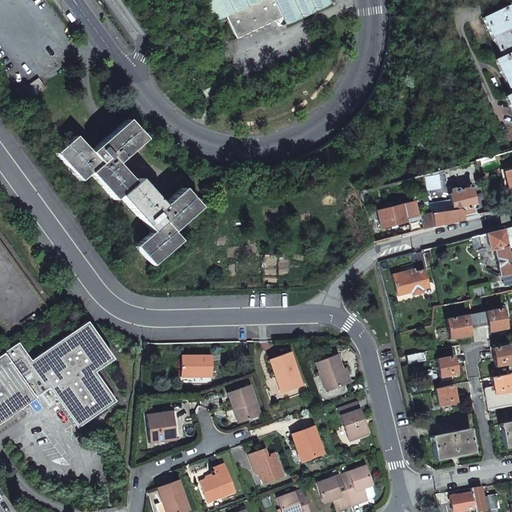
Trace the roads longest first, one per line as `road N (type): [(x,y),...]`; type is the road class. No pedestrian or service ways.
road 1 (residential): [(0,157),(107,299),(144,318),(328,316)]
road 2 (tertiary): [(369,0),(365,60),(351,94),(326,127),(290,142),(255,149),(197,137),(128,76)]
road 3 (residential): [(328,316),(365,257),(511,217)]
road 4 (residential): [(328,316),(367,344),(402,490)]
road 5 (residential): [(492,472),(470,350)]
